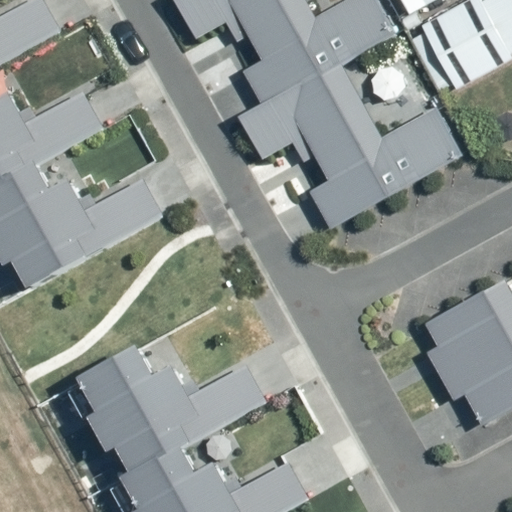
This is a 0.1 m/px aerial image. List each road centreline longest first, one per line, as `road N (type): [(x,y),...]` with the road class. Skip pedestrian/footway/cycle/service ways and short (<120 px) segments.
road 1 (residential): [(323,290),(292,275),(272,244),(145,0)]
road 2 (residential): [(323,290),(333,332),(430,511)]
road 3 (residential): [(511,208),(367,287),(323,290)]
